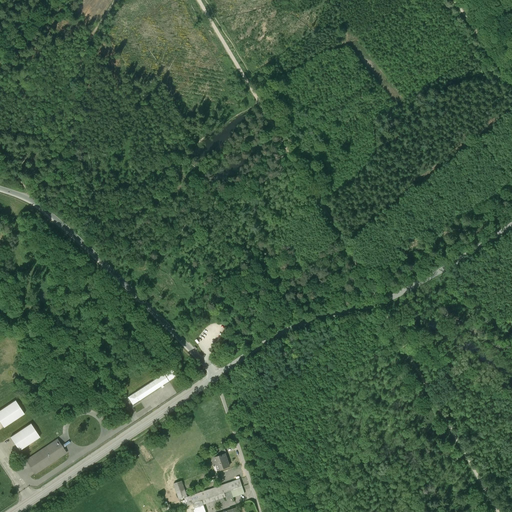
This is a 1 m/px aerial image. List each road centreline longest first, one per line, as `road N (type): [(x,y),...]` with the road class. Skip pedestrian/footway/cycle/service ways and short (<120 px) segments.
road 1 (unknown): [(511,185),(467,207),(374,278),(206,0)]
road 2 (tertiary): [(511,224),(403,291),(290,328),(215,376)]
road 3 (residential): [(0,188),(47,211),(215,376)]
road 4 (track): [(495,511),(374,291)]
road 5 (unknown): [(218,329),(216,291),(184,247),(183,226),(287,153)]
road 6 (tertiary): [(215,376),(16,511)]
road 7 (track): [(115,0),(81,57),(68,153),(27,190)]
road 8 (track): [(374,291),(263,112)]
road 9 (track): [(374,291),(472,238),(511,206)]
road 10 (track): [(66,228),(129,217),(192,184)]
road 11 (track): [(263,112),(198,0)]
